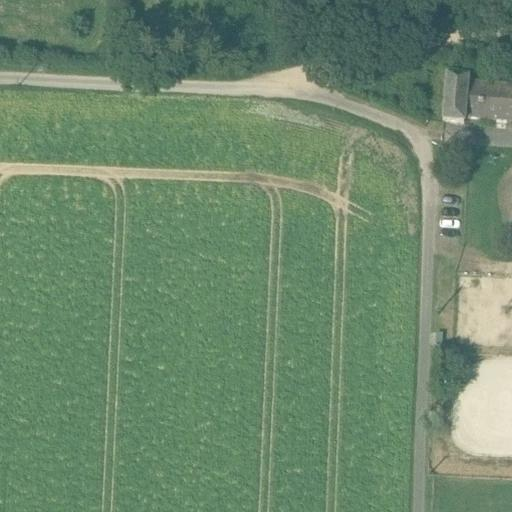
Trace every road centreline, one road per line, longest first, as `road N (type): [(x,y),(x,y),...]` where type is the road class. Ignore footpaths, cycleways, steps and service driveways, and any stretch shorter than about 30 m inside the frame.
road 1 (residential): [(424,511),(435,203),(431,158),(405,122),(297,86),(0,79)]
road 2 (track): [(297,86),(335,67),(511,27)]
